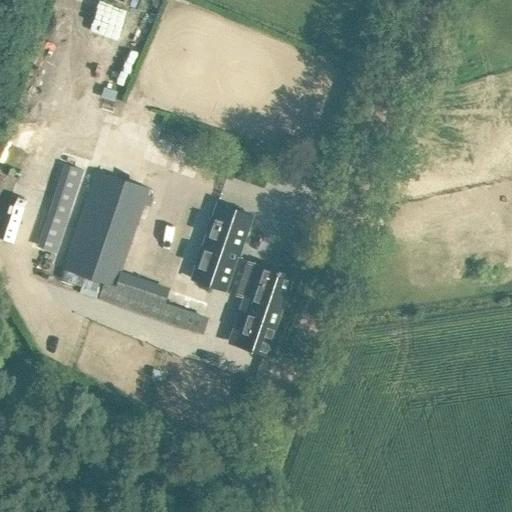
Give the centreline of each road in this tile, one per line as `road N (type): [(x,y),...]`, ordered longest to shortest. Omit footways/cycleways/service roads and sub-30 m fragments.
road 1 (unclassified): [(243,511),(425,0)]
road 2 (unknown): [(347,221),(63,121)]
